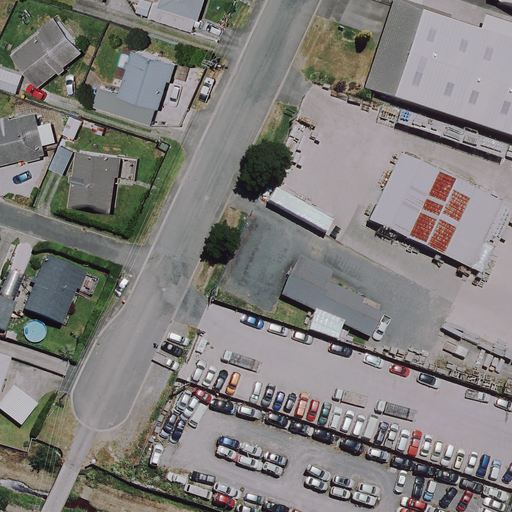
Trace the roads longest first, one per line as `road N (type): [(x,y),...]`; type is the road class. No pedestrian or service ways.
road 1 (residential): [(292,0),(164,264)]
road 2 (residential): [(164,264),(0,211)]
road 3 (residential): [(164,264),(104,388)]
